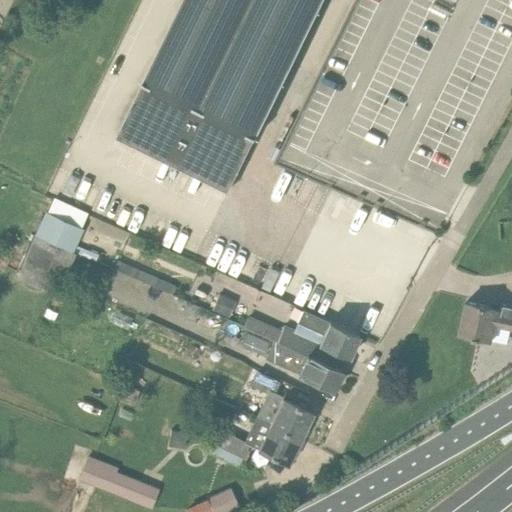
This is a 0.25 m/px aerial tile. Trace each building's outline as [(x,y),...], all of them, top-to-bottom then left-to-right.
[(184,0),(112,148),(213,197),(218,186),(229,192),(257,135),(258,135),(323,0),(184,0)] [(81,229),(46,213),(37,235),(60,246),(71,251),(81,229)] [(36,236),(16,280),(40,290),(60,246),(37,235),(36,236)] [(228,316),(235,301),(218,293),(211,309),(228,316)] [(499,309),(467,302),(459,333),(473,336),(472,339),(477,340),(478,338),(492,341),(495,324),(511,328),(511,307),(501,305),(499,309)] [(319,342),(315,339),(291,326),(293,324),(254,307),(243,327),(274,340),(274,341),(342,371),(335,367),(341,354),(348,358),(358,335),(303,310),(297,323),(322,335),(319,342)] [(333,390),(342,371),(274,341),(266,358),(296,373),(333,390)] [(302,443),(302,442),(308,429),(306,427),(313,414),(274,394),(279,383),(258,372),(251,386),(267,393),(255,420),(302,443)] [(132,403),(138,389),(125,384),(120,398),(132,403)] [(302,443),(255,420),(249,433),(248,433),(243,442),(227,434),(228,433),(219,429),(212,443),(219,446),(215,455),(239,466),(242,459),(249,445),(258,449),(257,450),(288,465),(294,451),(297,452),(302,443)] [(184,445),(186,435),(170,432),(168,442),(184,445)] [(150,508),(159,489),(115,472),(117,468),(96,461),(88,485),(150,508)] [(221,511),(234,507),(228,493),(206,502),(205,500),(186,508),(188,511),(221,511)]
